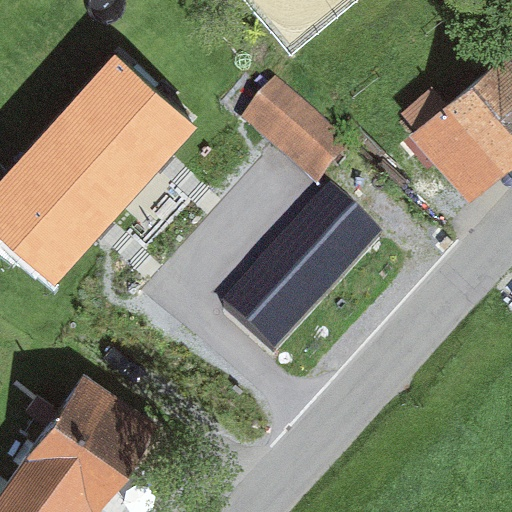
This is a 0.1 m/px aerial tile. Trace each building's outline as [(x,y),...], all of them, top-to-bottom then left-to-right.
[(511,43),(406,136),(464,203),(511,161),(511,43)] [(112,51),(0,168),(0,232),(47,277),(191,126),(112,51)] [(352,150),(274,88),(240,129),(318,192),(352,150)] [(333,199),(222,314),(269,359),(380,244),(333,199)] [(83,384),(0,495),(0,511),(97,511),(154,436),(83,384)]
